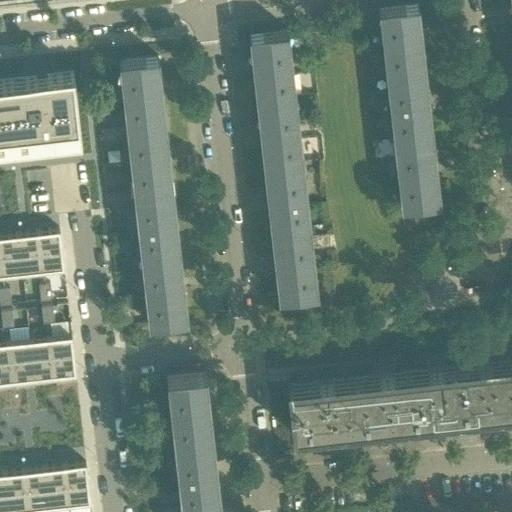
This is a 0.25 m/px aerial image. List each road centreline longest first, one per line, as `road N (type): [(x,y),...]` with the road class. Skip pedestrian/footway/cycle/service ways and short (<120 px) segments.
road 1 (residential): [(238,345),(382,325),(485,194),(464,0)]
road 2 (residential): [(238,345),(203,9)]
road 3 (residential): [(256,489),(511,461)]
road 4 (residential): [(0,32),(203,9)]
road 5 (unclassified): [(99,360),(77,179)]
road 6 (unclassified): [(99,360),(117,511)]
road 7 (residential): [(256,489),(238,345)]
